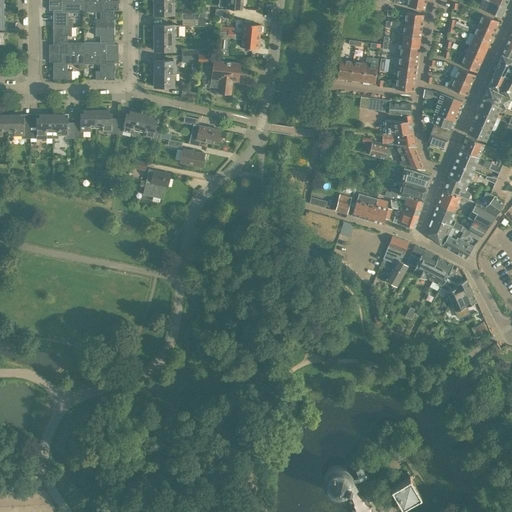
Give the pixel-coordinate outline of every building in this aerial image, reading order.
[(242,0),(227,0),(226,7),(241,9),(242,0)] [(425,0),(408,0),(407,6),(424,9),(424,7),(423,7),(423,4),(425,5),(425,0)] [(481,0),(478,8),(486,11),(488,12),(495,14),(501,16),(505,6),(508,0),(481,0)] [(68,12),(84,12),(84,1),(49,1),(49,10),(53,10),(53,27),(72,27),(72,19),(68,19),(68,12)] [(96,18),(96,27),(115,27),(115,10),(119,10),(119,1),(84,1),(84,12),(100,12),(100,18),(96,18)] [(173,14),(173,1),(154,1),(154,14),(173,14)] [(452,2),(451,8),(456,9),(460,10),(462,5),(457,3),(452,2)] [(216,8),(215,16),(226,17),(226,10),(216,8)] [(404,23),(422,25),(422,18),(421,18),(421,16),(423,16),(423,14),(406,12),(404,23)] [(478,24),(494,31),(497,25),(495,24),(496,22),(498,23),(498,21),(483,14),(478,24)] [(181,25),(197,25),(205,25),(205,22),(208,22),(208,17),(197,17),(197,19),(181,19),(181,25)] [(456,21),(454,25),(467,31),(469,27),(456,21)] [(243,23),(242,35),(259,36),(259,31),(261,31),(261,26),(259,26),(260,24),(243,23)] [(421,32),(422,25),(404,23),(403,34),(420,36),(420,35),(418,35),(419,32),(421,32)] [(154,24),(154,37),(173,37),(173,38),(179,38),(179,25),(174,25),(174,24),(154,24)] [(474,34),(490,41),(490,40),(488,39),(489,37),(491,38),(494,31),(478,24),(476,28),(474,34)] [(72,35),(72,27),(53,27),(53,44),(49,44),(49,53),(84,53),(84,42),(68,42),(68,35),(72,35)] [(100,42),(84,42),(84,53),(118,53),(118,44),(115,44),(115,27),(96,27),(96,35),(100,35),(100,42)] [(229,38),(242,39),(241,47),(257,48),(258,47),(259,47),(260,42),(258,42),(259,36),(242,35),(233,34),(227,33),(227,32),(220,31),(219,38),(217,54),(227,55),(229,38)] [(399,43),(398,44),(419,47),(419,40),(418,40),(418,37),(420,38),(420,36),(403,34),(402,43),(399,43)] [(489,43),(490,41),(474,34),(469,44),(485,51),(488,45),(486,44),(487,42),(489,43)] [(173,38),(173,37),(154,37),(154,50),(173,50),(173,38)] [(401,47),(400,56),(417,58),(417,56),(415,56),(416,54),(418,54),(419,47),(398,44),(398,47),(401,47)] [(469,44),(469,45),(465,54),(481,61),(481,60),(480,59),(481,57),(482,58),(485,51),(469,44)] [(511,48),(506,45),(502,54),(511,59),(511,48)] [(84,53),(49,53),(49,62),(53,62),(53,79),(72,79),(72,70),(67,70),(67,64),(84,64),(84,53)] [(118,62),(118,53),(84,53),(84,64),(100,64),(100,70),(96,70),(96,79),(115,79),(115,62),(118,62)] [(480,63),(481,61),(465,54),(460,65),(476,72),(479,65),(477,64),(478,62),(480,63)] [(511,97),(510,96),(511,92),(511,59),(502,54),(496,66),(496,67),(494,71),(494,72),(488,86),(510,97),(511,98),(511,97)] [(417,59),(417,58),(400,56),(399,62),(395,61),(395,66),(416,69),(417,62),(415,61),(415,59),(417,59)] [(350,80),(352,61),(340,59),(337,78),(345,79),(345,77),(349,77),(348,79),(350,80)] [(154,60),(154,73),(174,73),(174,60),(154,60)] [(239,64),(213,61),(212,77),(219,77),(217,92),(230,94),(231,81),(237,81),(239,64)] [(365,63),(352,61),(350,80),(351,80),(352,78),(355,78),(354,80),(362,81),(365,63)] [(365,63),(362,81),(370,82),(370,80),(373,81),(373,83),(375,83),(377,64),(365,63)] [(415,76),(416,69),(395,66),(394,71),(398,71),(397,77),(414,79),(414,78),(412,78),(413,75),(415,76)] [(472,81),(475,74),(459,67),(455,78),(470,85),(471,83),(469,82),(470,80),(472,81)] [(174,86),(174,73),(154,73),(154,86),(174,86)] [(414,79),(397,77),(396,84),(392,83),(392,88),(413,91),(414,83),(412,83),(412,81),(414,81),(414,79)] [(470,85),(455,78),(450,88),(466,95),(469,88),(467,87),(468,85),(470,86),(470,85)] [(505,108),(510,97),(488,86),(483,97),(501,105),(501,106),(505,108)] [(182,90),(181,96),(196,99),(197,92),(182,90)] [(439,93),(427,90),(424,90),(423,96),(434,98),(438,99),(433,112),(441,115),(443,112),(456,117),(463,101),(453,97),(439,93)] [(389,102),(390,99),(388,99),(388,100),(377,98),(375,98),(370,98),(370,97),(369,97),(368,109),(388,111),(389,102)] [(497,114),(501,106),(501,105),(483,97),(477,109),(496,117),(508,123),(508,122),(511,124),(511,117),(510,117),(504,115),(503,116),(501,115),(497,114)] [(389,102),(388,111),(388,113),(403,114),(404,114),(404,115),(410,115),(411,103),(389,102)] [(452,128),(456,117),(443,112),(441,115),(433,112),(432,116),(426,115),(427,111),(422,109),(422,119),(434,122),(452,128)] [(491,129),(496,117),(477,109),(472,121),(491,129)] [(80,122),(74,122),(74,138),(80,138),(80,131),(90,131),(90,126),(96,126),(96,110),(83,110),(83,113),(80,113),(80,122)] [(111,134),(117,134),(118,118),(112,118),(112,113),(109,113),(109,110),(96,110),(96,126),(101,126),(101,131),(111,131),(111,134)] [(122,131),(132,133),(131,135),(137,136),(139,129),(142,113),(129,111),(128,114),(125,114),(124,118),(118,118),(117,134),(122,134),(122,131)] [(139,129),(144,130),(143,135),(153,137),(152,140),(158,141),(162,126),(156,125),(157,120),(154,119),(154,116),(142,113),(139,129)] [(21,114),(8,114),(8,130),(13,130),(13,136),(24,135),(24,138),(30,138),(29,117),(21,117),(21,114)] [(46,138),(52,138),(52,130),(52,114),(39,114),(39,117),(29,117),(30,138),(36,138),(36,135),(46,135),(46,138)] [(68,138),(74,138),(74,122),(68,122),(68,117),(65,117),(65,114),(52,114),(52,130),(52,138),(58,138),(58,135),(68,135),(68,138)] [(403,121),(385,119),(386,133),(389,133),(391,133),(413,133),(410,115),(404,115),(404,114),(403,114),(403,121)] [(197,125),(198,119),(184,117),(183,123),(193,125),(189,144),(199,146),(200,140),(218,144),(220,130),(197,125)] [(452,129),(452,128),(434,122),(422,119),(422,125),(424,126),(425,125),(432,127),(431,131),(423,129),(424,133),(430,134),(430,133),(448,139),(451,131),(450,130),(450,129),(452,129)] [(485,141),(491,129),(472,121),(467,133),(485,141)] [(416,146),(413,133),(391,133),(389,133),(389,143),(390,143),(392,143),(416,146)] [(430,133),(430,134),(428,139),(428,141),(430,142),(430,143),(429,143),(429,144),(430,144),(429,147),(433,148),(432,150),(440,153),(442,148),(443,149),(444,149),(443,148),(444,147),(445,147),(448,139),(430,133)] [(460,149),(478,157),(484,144),(466,136),(460,149)] [(182,142),(169,139),(167,145),(181,148),(182,142)] [(372,141),(369,154),(385,158),(389,145),(372,141)] [(494,145),(501,148),(504,150),(511,148),(511,141),(500,141),(500,142),(496,142),(494,145)] [(416,146),(392,143),(400,163),(425,169),(416,146)] [(183,149),(180,162),(202,167),(204,153),(183,149)] [(478,157),(460,149),(454,162),(473,170),(478,157)] [(147,162),(133,159),(131,166),(146,169),(147,162)] [(497,159),(495,164),(502,167),(504,161),(497,159)] [(449,176),(463,182),(467,183),(473,170),(454,162),(448,176),(449,176)] [(488,169),(499,173),(502,167),(495,164),(491,163),(488,169)] [(163,198),(166,186),(167,186),(170,173),(149,168),(144,194),(163,198)] [(404,168),(401,181),(426,188),(430,176),(404,168)] [(459,191),(463,182),(449,176),(443,190),(455,195),(455,194),(458,196),(458,195),(467,199),(470,193),(464,191),(463,193),(459,191)] [(423,200),(426,188),(401,181),(399,190),(391,188),(391,191),(423,200)] [(474,202),(467,200),(467,199),(458,195),(458,196),(455,194),(455,195),(443,190),(437,204),(454,211),(458,202),(465,205),(466,204),(472,207),(468,217),(473,220),(488,227),(488,226),(490,219),(492,220),(497,214),(480,204),(479,204),(474,202)] [(423,200),(391,191),(391,193),(392,194),(391,196),(391,199),(396,201),(397,197),(405,199),(404,203),(421,208),(423,200)] [(497,214),(503,204),(494,196),(486,192),(483,198),(485,198),(484,199),(480,204),(497,214)] [(352,215),(360,217),(372,221),(377,200),(377,198),(358,193),(357,199),(356,199),(355,203),(349,202),(339,199),(336,210),(346,213),(349,205),(354,207),(352,215)] [(479,195),(474,202),(479,204),(480,204),(484,199),(485,198),(483,198),(479,195)] [(388,201),(377,198),(377,200),(372,221),(383,224),(386,213),(390,215),(392,209),(386,207),(388,201)] [(421,208),(404,203),(402,210),(418,215),(421,208)] [(437,204),(432,216),(449,224),(454,211),(437,204)] [(418,215),(402,210),(399,217),(395,216),(394,222),(402,224),(414,227),(418,215)] [(433,238),(442,245),(447,236),(452,226),(449,224),(432,216),(426,231),(426,232),(433,238)] [(488,227),(473,220),(467,230),(470,231),(481,237),(488,227)] [(340,233),(350,236),(353,226),(343,223),(340,233)] [(408,242),(392,236),(383,258),(394,263),(385,280),(396,286),(408,265),(400,260),(404,252),(404,253),(408,242)] [(448,237),(447,236),(442,245),(444,246),(465,258),(474,247),(457,238),(456,239),(450,236),(448,237)] [(414,266),(411,272),(419,276),(430,252),(415,246),(415,245),(414,245),(407,263),(414,266)] [(438,256),(430,252),(419,276),(425,278),(426,277),(431,280),(436,269),(433,267),(438,256)] [(436,269),(431,280),(441,285),(445,277),(450,280),(455,270),(451,268),(453,264),(438,256),(433,267),(436,269)] [(471,289),(466,279),(456,283),(450,280),(445,277),(441,285),(440,287),(446,291),(450,300),(464,293),(463,292),(471,289)] [(455,311),(476,301),(471,289),(463,292),(464,293),(450,300),(455,311)] [(476,325),(480,334),(488,332),(483,321),(476,325)] [(392,457),(398,459),(404,456),(405,449),(402,444),(396,442),(390,445),(389,451),(392,457)] [(332,494),(337,495),(341,495),(345,494),(348,492),(350,490),(351,489),(352,485),(353,480),(352,476),(349,472),(346,469),(342,468),(337,467),(333,469),(329,471),(326,475),(325,479),(325,483),(326,488),(329,491),(332,494)] [(394,485),(390,487),(401,507),(421,495),(410,476),(409,476),(406,471),(402,473),(401,471),(394,475),(395,477),(391,480),(394,485)] [(355,511),(351,497),(350,493),(360,487),(358,484),(351,489),(350,490),(348,492),(345,494),(347,497),(351,511),(355,511)]
